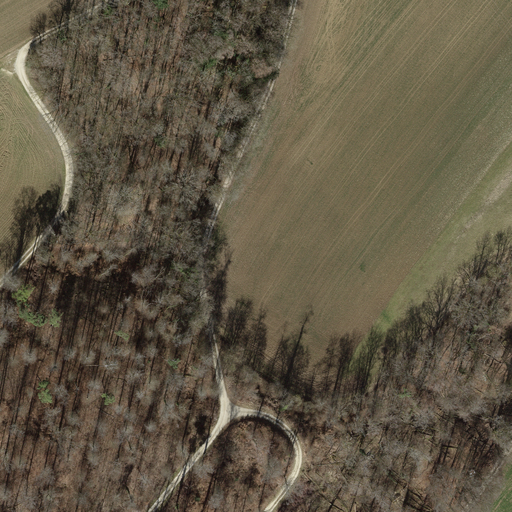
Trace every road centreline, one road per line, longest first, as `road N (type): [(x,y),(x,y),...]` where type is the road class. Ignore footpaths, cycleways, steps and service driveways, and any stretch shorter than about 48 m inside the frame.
road 1 (track): [(208,306),(264,369),(295,387),(331,393),(395,361),(486,261),(511,248)]
road 2 (track): [(112,0),(23,50),(23,77),(60,133),(70,178),(63,212),(0,284)]
road 3 (track): [(150,511),(226,411),(199,254)]
road 4 (track): [(199,254),(276,72),(293,0)]
road 5 (track): [(268,511),(295,474),(297,444),(263,415),(226,411)]
